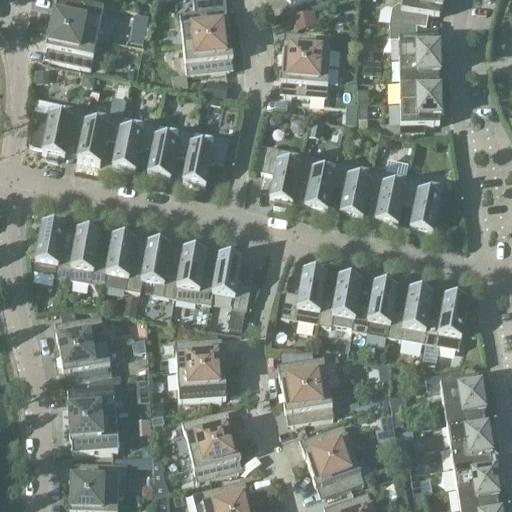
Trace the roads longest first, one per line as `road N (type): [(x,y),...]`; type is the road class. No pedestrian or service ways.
road 1 (residential): [(37,511),(39,404),(15,301),(10,183)]
road 2 (residential): [(481,278),(453,90),(461,0)]
road 3 (residential): [(291,511),(263,438),(252,379),(277,239)]
road 4 (residential): [(230,229),(258,96),(246,0)]
road 5 (residential): [(230,229),(10,183)]
road 6 (residential): [(481,278),(277,239)]
road 7 (residential): [(511,465),(481,278)]
road 8 (residential): [(10,183),(12,0)]
